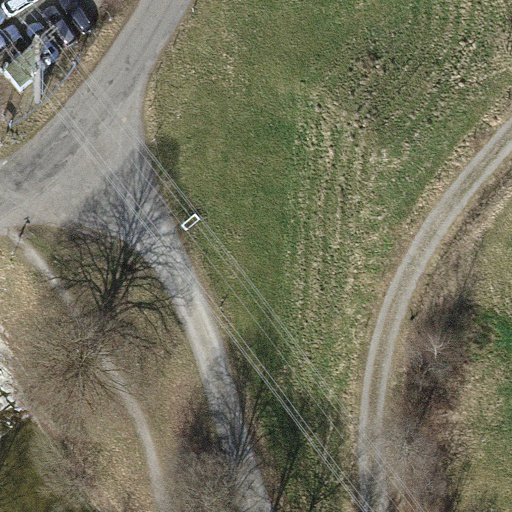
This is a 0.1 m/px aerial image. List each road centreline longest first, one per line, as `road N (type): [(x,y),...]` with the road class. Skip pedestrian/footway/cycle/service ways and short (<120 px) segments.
road 1 (track): [(259,511),(202,323),(165,252),(80,133)]
road 2 (track): [(383,511),(376,407),(391,317),(434,229),(511,149)]
road 3 (tertiary): [(176,0),(153,48),(80,133),(0,205)]
